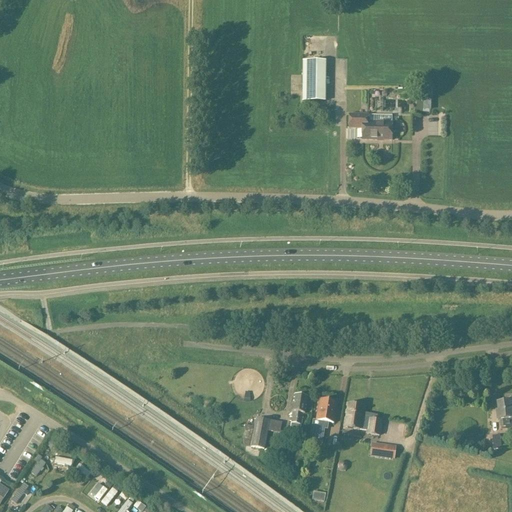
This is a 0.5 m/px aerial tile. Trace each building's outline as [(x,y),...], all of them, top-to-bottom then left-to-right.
[(326,103),(327,62),(303,61),(303,80),(299,79),(299,86),(303,86),(303,102),(326,103)] [(392,141),(392,133),(394,134),(396,132),(396,128),(395,126),(392,126),(392,124),(368,123),(368,116),(350,116),(350,129),(363,129),(363,141),(392,141)] [(292,413),(290,424),(291,424),(289,431),(299,433),(302,415),(304,415),(307,399),(293,397),(290,413),(292,413)] [(336,404),(317,401),(314,421),(313,421),(310,441),(322,443),(324,430),(327,430),(328,424),(333,424),(336,404)] [(498,412),(497,413),(498,422),(500,421),(500,428),(506,427),(507,430),(511,429),(511,410),(511,402),(497,404),(498,412)] [(347,405),(344,428),(359,430),(359,431),(366,432),(365,435),(380,438),(383,422),(376,421),(377,416),(361,413),(362,407),(347,405)] [(245,427),(241,446),(250,448),(264,451),(268,430),(273,432),(275,422),(270,421),(270,422),(256,419),(255,421),(254,421),(253,426),(252,426),(252,428),(244,426),(244,427),(245,427)] [(500,436),(493,437),(494,451),(502,450),(500,436)] [(396,447),(372,444),(370,457),(394,461),(396,447)] [(273,457),(270,449),(264,452),(267,459),(273,457)] [(39,477),(46,461),(36,458),(30,473),(39,477)] [(71,466),(72,460),(55,458),(55,464),(71,466)] [(79,464),(76,469),(85,476),(88,472),(79,464)] [(25,483),(10,500),(15,504),(29,487),(25,483)] [(98,483),(90,494),(99,501),(107,490),(98,483)] [(106,506),(117,493),(112,489),(101,502),(106,506)] [(134,507),(140,511),(142,511),(146,507),(138,501),(134,507)]
